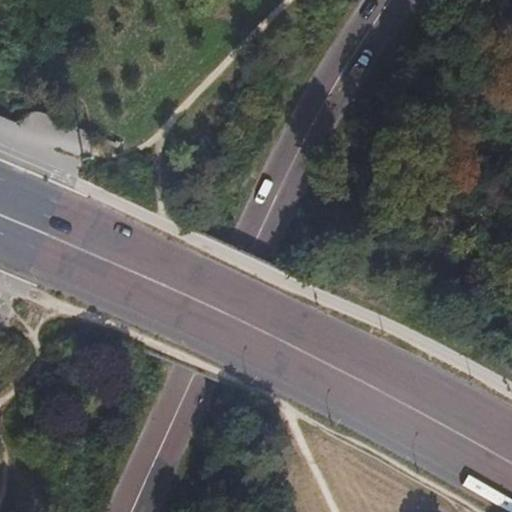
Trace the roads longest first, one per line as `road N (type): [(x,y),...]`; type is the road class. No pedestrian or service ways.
road 1 (primary): [(393,0),(351,56),(278,192),(130,511)]
road 2 (primary): [(511,465),(289,345),(0,214)]
